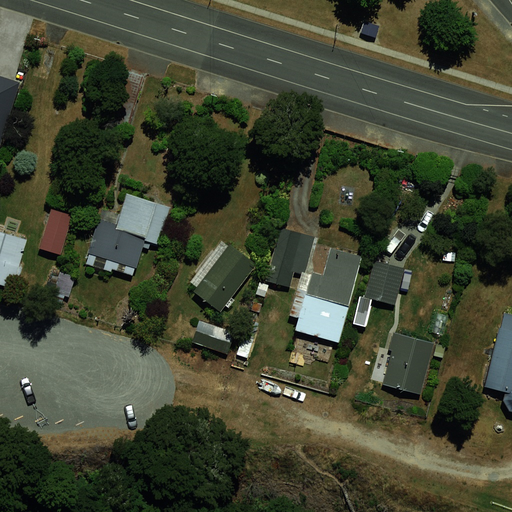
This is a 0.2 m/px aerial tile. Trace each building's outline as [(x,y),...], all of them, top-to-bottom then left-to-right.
[(98,220),(89,257),(147,272),(155,241),(161,242),(171,204),(140,196),(124,192),(116,225),(98,220)] [(49,209),(38,248),(66,256),(76,217),(49,209)] [(281,224),(266,278),(286,285),(302,231),(281,224)] [(27,238),(0,228),(0,278),(16,283),(27,238)] [(210,263),(192,288),(221,309),(253,266),(224,245),(210,263)] [(295,289),(289,311),(302,316),(299,330),(340,342),(362,257),(329,247),(320,273),(314,272),(308,291),(295,289)] [(389,265),(372,261),(364,298),(393,303),(401,267),(389,265)] [(511,313),(505,312),(489,383),(511,389),(511,313)] [(397,332),(382,383),(424,394),(438,343),(397,332)]
